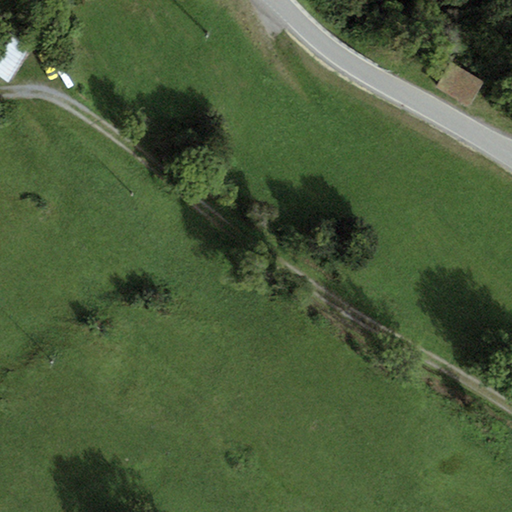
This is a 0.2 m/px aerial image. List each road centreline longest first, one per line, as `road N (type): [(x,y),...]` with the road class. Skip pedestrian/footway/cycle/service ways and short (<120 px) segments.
road 1 (track): [(0,92),(69,104),(364,320),(511,409)]
road 2 (unclassified): [(278,0),(363,72),(511,158)]
